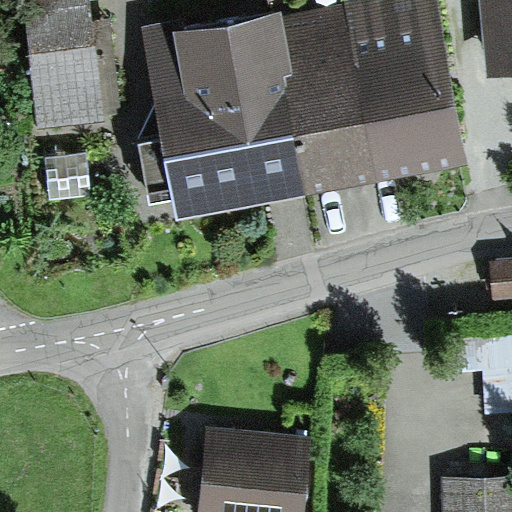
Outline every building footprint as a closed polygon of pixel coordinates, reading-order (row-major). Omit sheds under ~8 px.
[(93,0),(28,0),(41,118),(105,111),(93,0)] [(174,187),(178,207),(296,185),(332,178),(384,168),(468,152),(438,0),(319,0),(287,6),(285,0),(236,0),(141,18),(160,118),(136,123),(150,192),(174,187)] [(511,0),(486,0),(488,17),(490,61),(511,59),(511,0)] [(87,146),(46,152),(52,196),(93,191),(87,146)] [(511,257),(489,259),(492,296),(511,294),(511,257)] [(271,428),(206,422),(198,511),(305,511),(312,431),(271,428)] [(511,511),(511,472),(440,476),(441,511),(511,511)]
